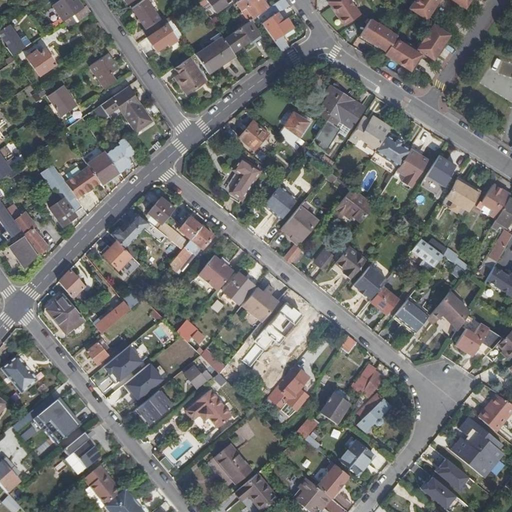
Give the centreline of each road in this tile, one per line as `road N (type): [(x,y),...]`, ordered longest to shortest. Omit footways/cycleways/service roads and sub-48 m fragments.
road 1 (residential): [(155,167),(408,372),(426,402),(424,434),(362,511)]
road 2 (residential): [(19,306),(188,511)]
road 3 (residential): [(323,36),(335,52),(511,166)]
road 4 (residential): [(19,306),(155,167)]
road 5 (residential): [(189,138),(323,36)]
road 6 (residential): [(94,0),(189,138)]
